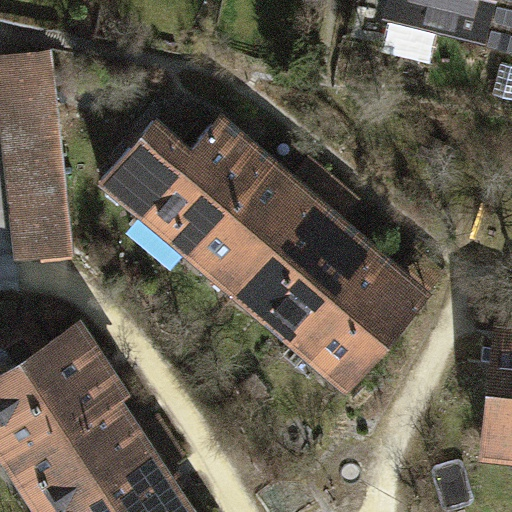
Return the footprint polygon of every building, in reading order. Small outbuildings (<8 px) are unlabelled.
[(390,0),(388,10),(490,35),(498,0),(390,0)] [(511,0),(498,0),(490,35),(488,43),(511,48),(511,0)] [(0,60),(0,105),(18,262),(73,255),(50,55),(0,60)] [(103,174),(142,207),(203,136),(163,103),(103,174)] [(280,152),(227,108),(203,136),(142,207),(196,252),(280,152)] [(299,168),(280,152),(196,252),(249,297),(344,186),(309,156),(299,168)] [(362,201),(344,186),(249,297),(303,342),(387,242),(352,213),(362,201)] [(408,260),(387,242),(303,342),(356,387),(450,276),(418,249),(408,260)] [(511,310),(496,309),(482,447),(492,448),(490,461),(511,463),(511,310)] [(0,368),(0,447),(7,458),(123,382),(80,316),(47,337),(32,314),(0,335),(0,363),(2,367),(0,368)] [(7,458),(42,511),(50,511),(161,439),(123,382),(7,458)] [(175,511),(199,497),(161,439),(50,511),(175,511)] [(175,511),(208,511),(199,497),(175,511)]
